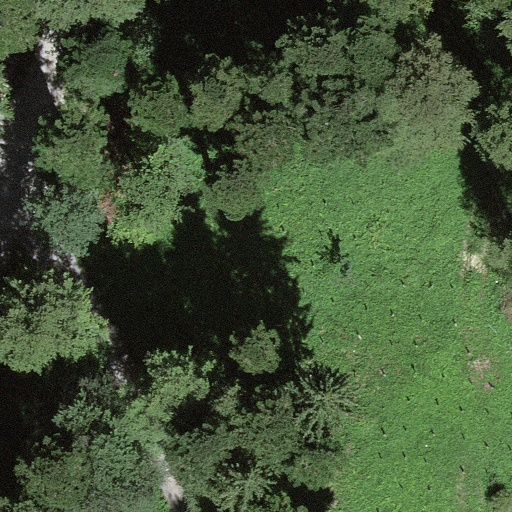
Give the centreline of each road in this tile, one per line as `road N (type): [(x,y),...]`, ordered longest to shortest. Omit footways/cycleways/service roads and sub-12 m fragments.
road 1 (track): [(14,193),(101,325),(163,446),(180,511)]
road 2 (track): [(76,0),(14,193)]
